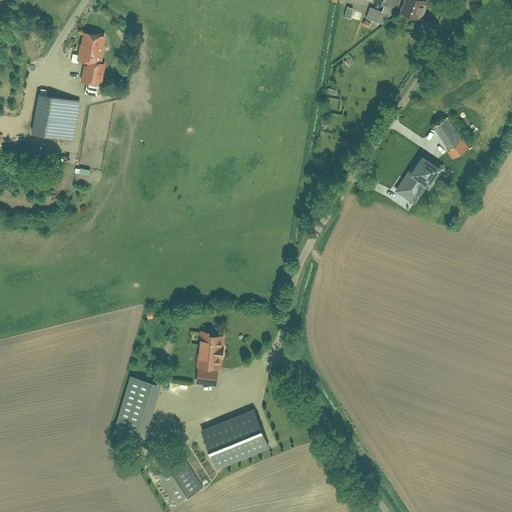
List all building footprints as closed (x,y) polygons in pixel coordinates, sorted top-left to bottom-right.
[(423,0),(405,0),(402,10),(418,16),(423,0)] [(350,9),(346,18),(359,22),(362,13),(350,9)] [(387,14),(370,9),(367,19),(384,24),(387,14)] [(423,21),(418,36),(432,40),(437,25),(423,21)] [(36,37),(21,25),(0,50),(0,61),(9,69),(36,37)] [(109,62),(97,60),(103,31),(85,27),(78,55),(90,58),(86,76),(105,80),(109,62)] [(23,82),(0,78),(0,123),(16,126),(23,83),(23,82)] [(35,91),(29,125),(69,132),(75,97),(35,91)] [(445,116),(431,126),(456,162),(470,152),(445,116)] [(397,190),(414,202),(425,185),(429,188),(443,167),(422,153),(397,190)] [(202,333),(198,383),(218,385),(220,369),(222,370),(225,335),(202,333)] [(271,403),(203,431),(217,465),(285,437),(271,403)] [(316,435),(289,446),(296,462),(322,451),(316,435)] [(202,457),(194,444),(152,471),(173,504),(196,489),(183,469),(202,457)]
